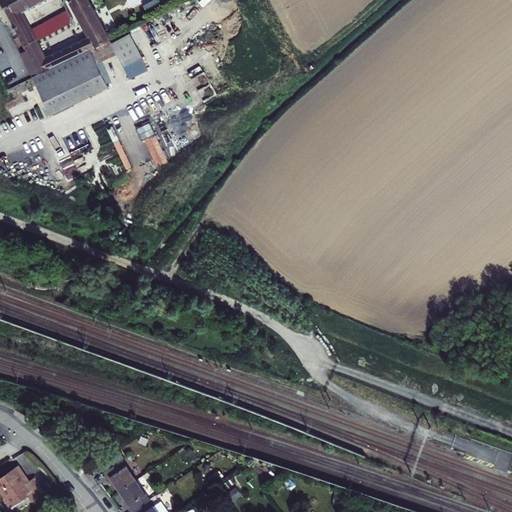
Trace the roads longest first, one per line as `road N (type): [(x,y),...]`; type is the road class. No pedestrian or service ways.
road 1 (unclassified): [(0,214),(263,319),(318,365)]
road 2 (residential): [(0,412),(48,450),(99,511)]
